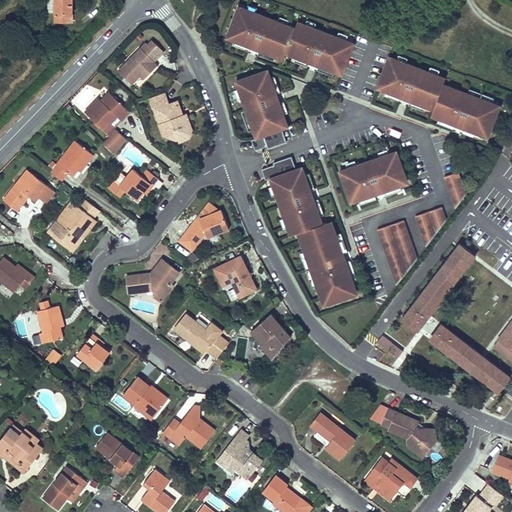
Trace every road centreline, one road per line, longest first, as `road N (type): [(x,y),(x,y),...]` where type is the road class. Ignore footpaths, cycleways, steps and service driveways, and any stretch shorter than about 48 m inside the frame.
road 1 (residential): [(229,162),(302,314),(337,351),(478,418)]
road 2 (residential): [(369,511),(293,454),(267,417),(223,384),(194,378),(95,301),(89,281)]
road 3 (tertiary): [(0,150),(145,0)]
road 4 (residential): [(89,281),(96,265),(142,246),(184,188),(229,162)]
road 5 (residential): [(148,0),(193,55),(229,162)]
